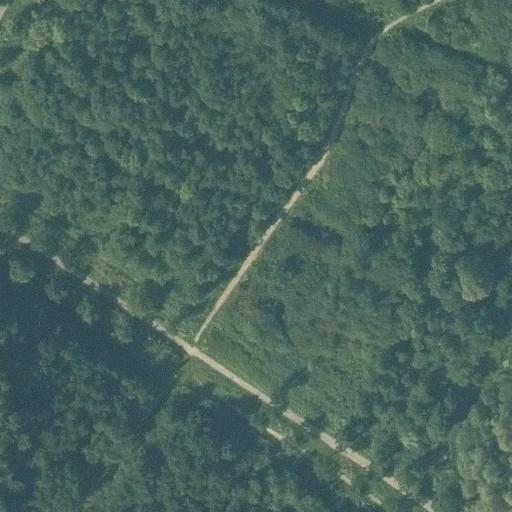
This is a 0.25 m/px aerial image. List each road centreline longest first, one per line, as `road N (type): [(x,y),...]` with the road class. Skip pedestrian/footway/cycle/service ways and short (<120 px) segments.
road 1 (unknown): [(78,511),(323,153),(364,50),(390,22),(435,0)]
road 2 (unknown): [(396,511),(175,369)]
